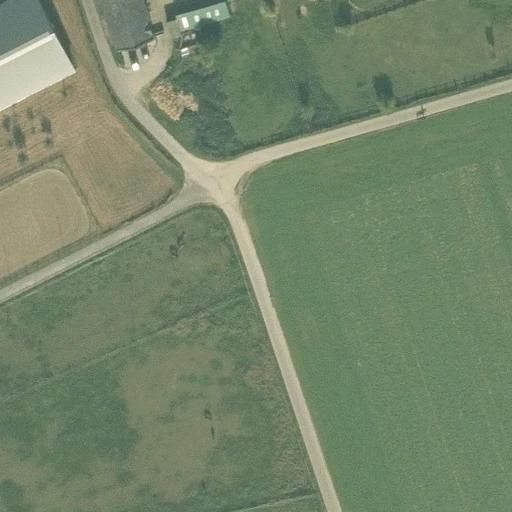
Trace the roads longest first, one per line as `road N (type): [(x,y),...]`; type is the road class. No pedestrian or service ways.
road 1 (track): [(87,0),(120,92),(223,197),(332,511)]
road 2 (track): [(0,296),(252,158),(511,84)]
